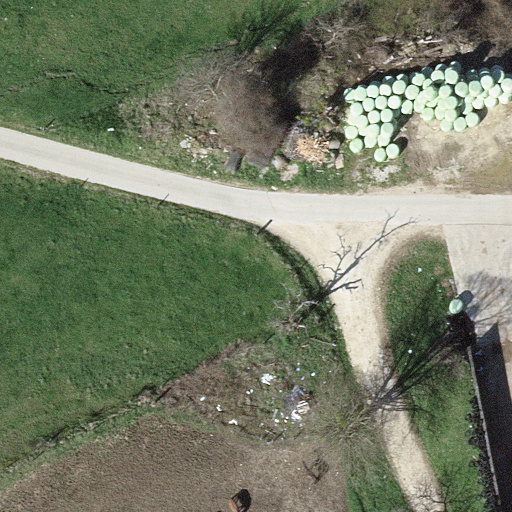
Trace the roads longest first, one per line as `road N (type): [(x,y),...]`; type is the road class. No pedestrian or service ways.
road 1 (track): [(511,241),(310,217),(0,146)]
road 2 (track): [(310,217),(384,400),(412,511)]
